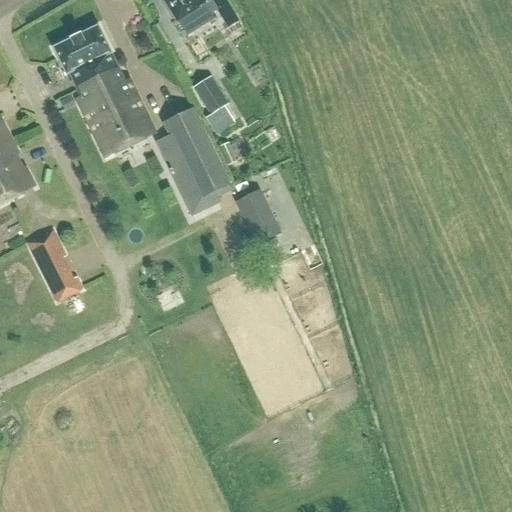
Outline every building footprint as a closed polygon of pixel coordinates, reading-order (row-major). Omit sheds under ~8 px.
[(205,5),(206,4),(203,0),(163,0),(177,23),(205,5)] [(203,0),(206,4),(205,5),(212,15),(217,12),(228,29),(238,23),(223,0),(203,0)] [(123,84),(109,56),(111,55),(98,28),(53,49),(66,76),(69,75),(81,100),(77,102),(105,159),(154,136),(128,82),(123,84)] [(211,79),(194,89),(210,116),(228,106),(211,79)] [(193,112),(165,126),(175,148),(161,155),(168,168),(182,161),(190,179),(176,186),(191,217),(220,203),(217,196),(230,190),(193,112)] [(0,206),(34,189),(0,121),(0,206)] [(259,192),(235,204),(258,249),(282,237),(259,192)] [(106,223),(109,250),(155,245),(152,219),(106,223)] [(27,244),(56,304),(84,290),(77,277),(73,279),(63,258),(66,256),(54,231),(27,244)]
